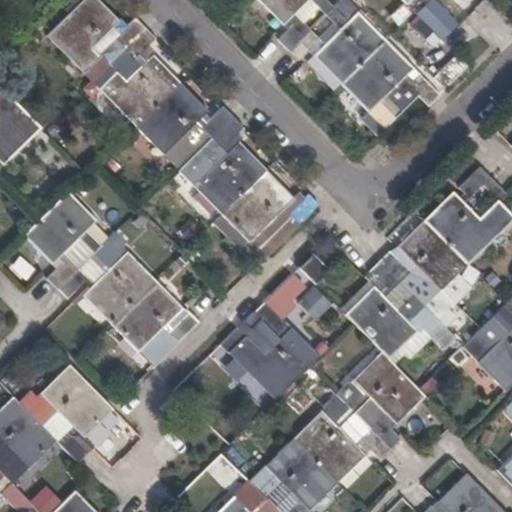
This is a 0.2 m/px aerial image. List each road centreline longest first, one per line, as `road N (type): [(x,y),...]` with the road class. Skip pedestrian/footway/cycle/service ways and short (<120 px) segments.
road 1 (residential): [(136,480),(157,383),(362,189)]
road 2 (residential): [(160,0),(326,167),(362,189)]
road 3 (residential): [(362,189),(386,186),(463,108)]
